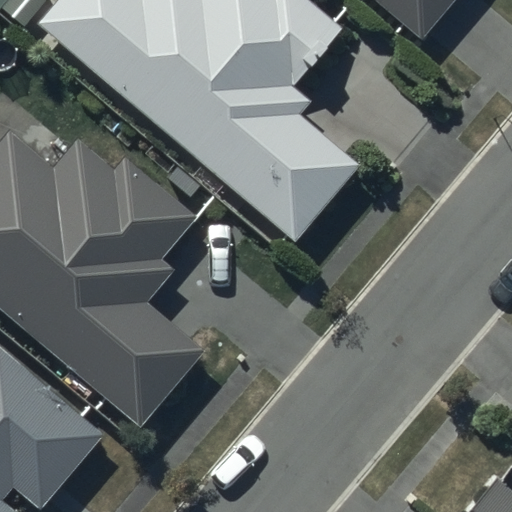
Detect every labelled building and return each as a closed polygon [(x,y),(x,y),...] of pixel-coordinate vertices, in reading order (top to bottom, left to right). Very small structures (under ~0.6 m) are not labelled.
[(68,0),(39,34),(296,253),(359,180),(298,127),(312,112),(294,97),(343,40),(296,0),(277,0),(277,1),(276,0),(207,0),(203,5),(197,0),(153,0),(147,8),(137,0),(68,0)] [(363,0),(421,49),(462,0),(363,0)] [(0,151),(0,322),(141,437),(203,361),(145,314),(171,282),(157,270),(193,227),(122,169),(111,182),(74,151),(50,181),(5,145),(0,151)] [(0,511),(7,511),(3,508),(12,497),(30,511),(43,511),(101,442),(0,359),(0,511)] [(511,511),(511,500),(500,491),(481,511),(511,511)]
